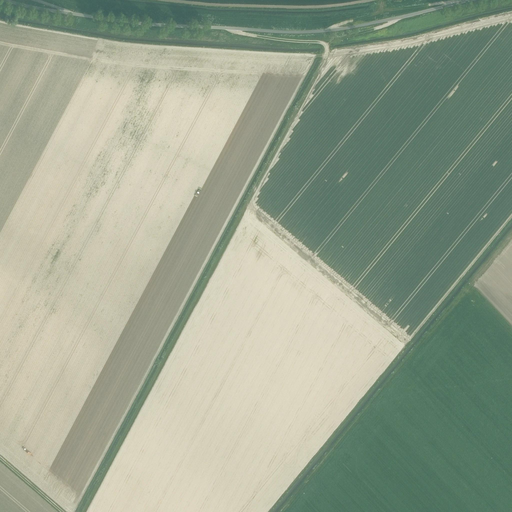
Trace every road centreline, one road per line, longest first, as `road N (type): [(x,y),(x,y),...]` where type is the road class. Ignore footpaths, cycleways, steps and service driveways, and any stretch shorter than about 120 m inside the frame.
road 1 (track): [(83,511),(324,59),(322,42),(227,28)]
road 2 (unclassified): [(4,0),(138,23),(282,31),(363,24),(470,0)]
